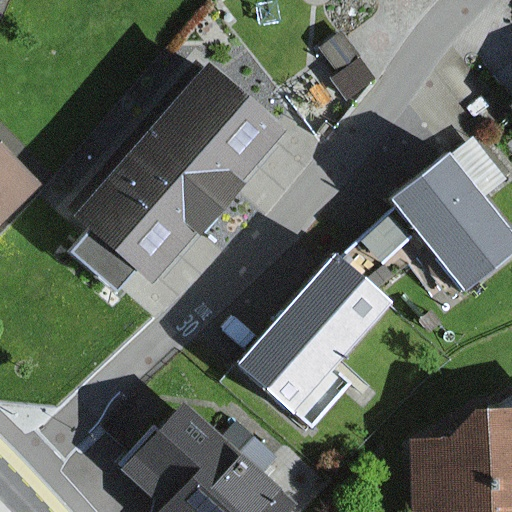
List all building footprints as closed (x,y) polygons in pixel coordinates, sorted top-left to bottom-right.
[(339,74),(331,79),(347,101),(375,80),(342,33),(320,49),(339,74)] [(288,131),(209,62),(205,67),(197,60),(67,209),(92,230),(71,253),(117,293),(138,270),(154,284),(288,131)] [(507,180),(473,137),(392,201),(465,294),(511,257),(511,232),(485,197),(507,180)] [(0,142),(0,226),(42,185),(0,142)] [(381,269),(409,241),(388,220),(360,247),(381,269)] [(295,414),(392,302),(337,254),(239,366),(295,414)] [(228,442),(187,404),(160,432),(154,426),(116,467),(161,508),(157,511),(294,511),(301,505),(266,472),(277,460),(242,427),(228,442)] [(451,439),(410,440),(412,511),(511,511),(511,409),(477,410),(451,439)]
